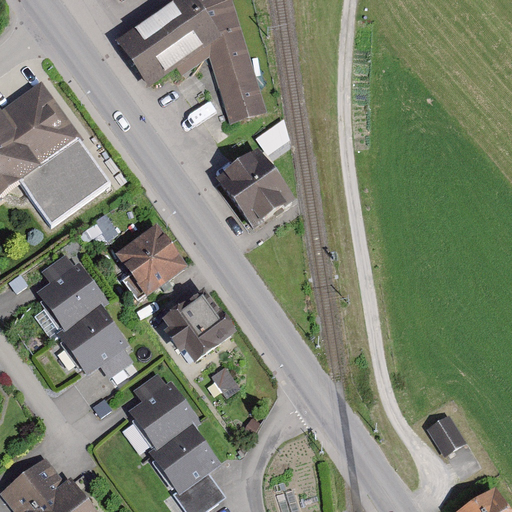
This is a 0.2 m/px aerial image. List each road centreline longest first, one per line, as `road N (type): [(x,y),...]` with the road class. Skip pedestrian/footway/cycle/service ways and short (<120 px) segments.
road 1 (track): [(416,511),(435,482),(393,403),(355,201),(346,120),(354,0)]
road 2 (secondary): [(62,30),(317,398)]
road 3 (unclassified): [(317,398),(266,439),(252,469),(258,511)]
road 4 (residential): [(77,462),(0,344)]
road 5 (secondary): [(317,398),(398,511)]
